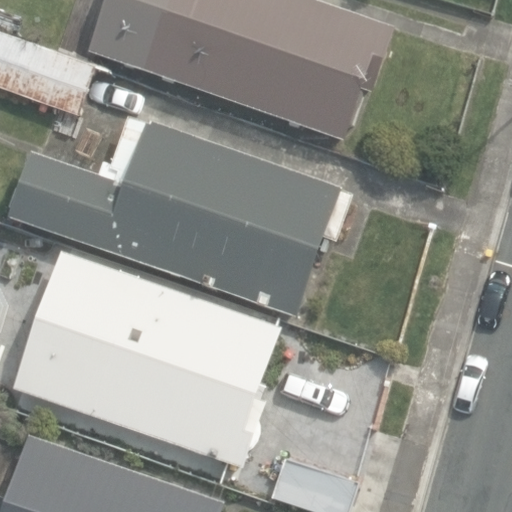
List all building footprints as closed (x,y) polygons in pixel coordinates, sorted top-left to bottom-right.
[(377,97),(399,31),(309,0),(112,0),(93,56),(350,145),(368,94),(377,97)] [(0,90),(82,119),(100,68),(0,33),(0,90)] [(14,218),(300,319),(328,239),(342,244),(359,196),(155,124),(154,128),(133,121),(116,169),(108,166),(103,179),(36,155),(14,218)] [(65,253),(17,393),(252,473),(274,407),(263,404),(289,329),(65,253)] [(0,511),(227,511),(229,506),(34,438),(11,502),(0,498),(0,511)] [(277,501),(312,511),(353,511),(362,485),(290,462),(277,501)]
